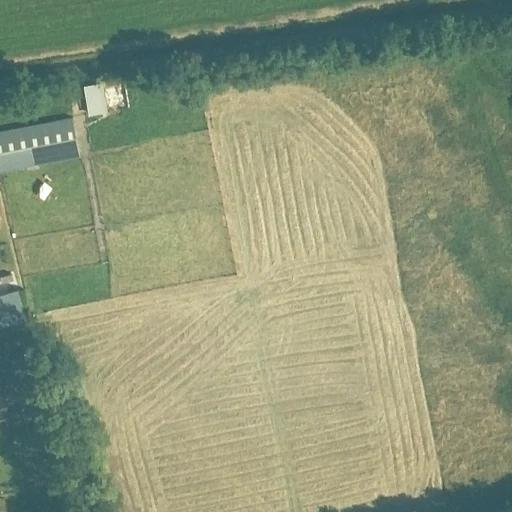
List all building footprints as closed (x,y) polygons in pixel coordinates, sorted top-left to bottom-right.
[(85,85),(90,114),(108,111),(103,82),(85,85)] [(115,108),(131,108),(132,83),(115,83),(115,108)] [(0,170),(80,154),(72,117),(0,131),(0,170)] [(0,327),(27,319),(18,289),(0,294),(0,327)] [(0,385),(31,377),(24,350),(0,356),(0,385)] [(0,416),(9,414),(2,389),(0,389),(0,416)]
